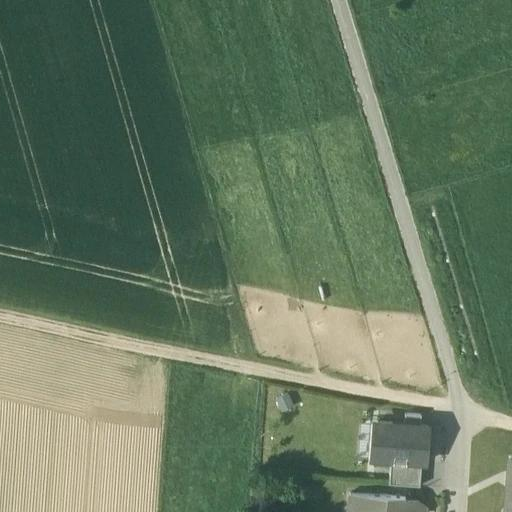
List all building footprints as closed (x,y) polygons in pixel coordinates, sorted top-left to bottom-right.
[(406,415),(405,425),(420,426),(421,416),(406,415)] [(405,425),(377,423),(375,459),(390,460),(421,462),(426,463),(428,427),(420,426),(405,425)] [(421,462),(390,460),(388,484),(420,487),(421,462)] [(403,511),(405,497),(349,493),(348,511),(403,511)] [(414,498),(405,497),(403,511),(424,511),(425,511),(425,507),(414,498)]
